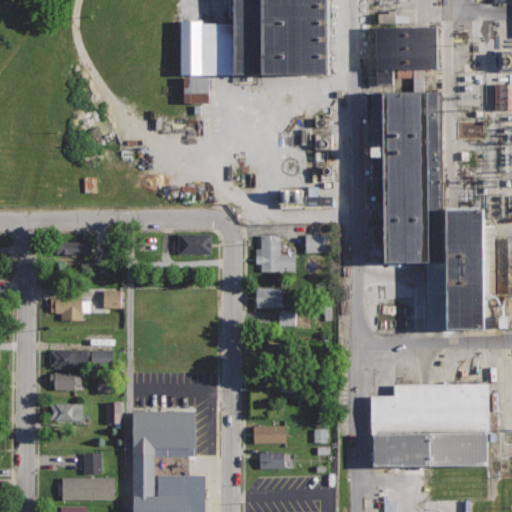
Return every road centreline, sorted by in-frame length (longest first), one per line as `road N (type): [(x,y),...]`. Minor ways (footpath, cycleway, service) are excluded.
road 1 (residential): [(226,222),(234,237),(231,511)]
road 2 (residential): [(29,220),(26,511)]
road 3 (residential): [(0,220),(226,222)]
